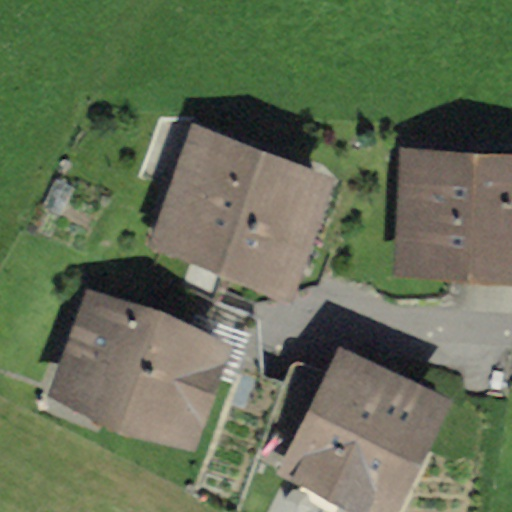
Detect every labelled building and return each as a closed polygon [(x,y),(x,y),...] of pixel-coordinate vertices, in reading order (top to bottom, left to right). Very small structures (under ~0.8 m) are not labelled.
[(314,190),(190,145),(149,259),(273,304),(314,190)] [(511,170),(400,163),(393,280),(511,287),(511,170)] [(217,362),(82,310),(47,401),(182,452),(217,362)] [(385,511),(435,409),(340,363),(280,487),(331,511),(385,511)] [(282,392),(246,377),(203,486),(239,500),(282,392)]
